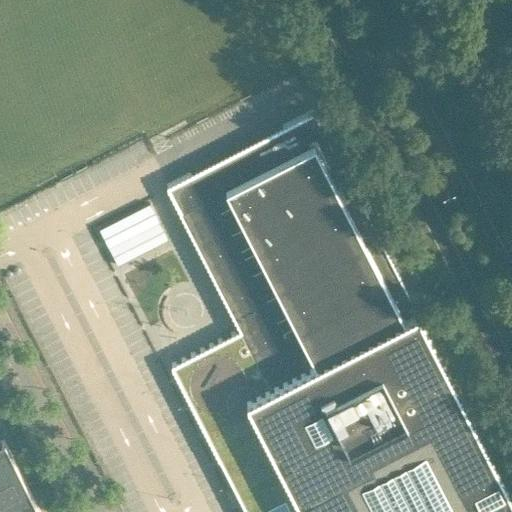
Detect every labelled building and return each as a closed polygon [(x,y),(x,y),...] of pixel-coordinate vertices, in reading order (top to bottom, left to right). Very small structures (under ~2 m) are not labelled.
[(332,147),(314,110),(283,126),(285,131),(286,131),(198,176),(194,179),(193,177),(191,173),(169,184),(168,185),(170,189),(181,212),(241,329),(240,329),(172,364),(174,368),(176,371),(220,458),(244,490),(255,511),(511,511),(511,496),(445,366),(432,341),(340,161),(332,147)] [(150,202),(100,228),(109,246),(118,264),(132,257),(169,238),(159,220),(150,202)] [(409,249),(402,253),(407,263),(415,259),(409,249)] [(122,457),(151,510),(150,511),(241,511),(140,328),(144,328),(138,318),(127,325),(127,315),(136,311),(116,310),(98,278),(97,297),(92,288),(87,297),(75,290),(70,374),(54,373),(100,456),(122,457)] [(0,511),(40,511),(4,439),(0,440),(0,511)]
